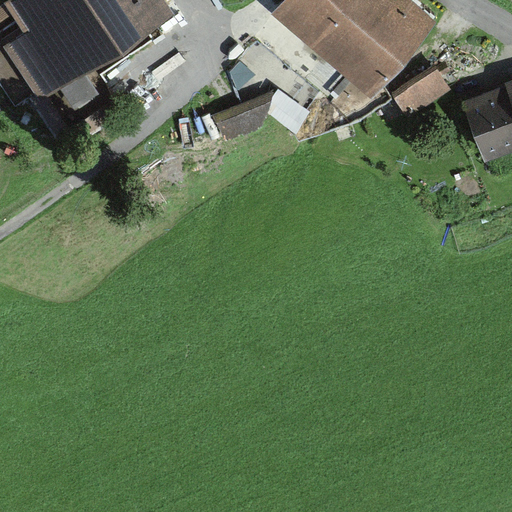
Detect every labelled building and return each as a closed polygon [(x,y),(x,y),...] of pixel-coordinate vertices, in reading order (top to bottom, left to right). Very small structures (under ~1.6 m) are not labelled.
[(27,0),(44,23),(10,47),(45,99),(174,10),(167,0),(27,0)] [(434,14),(416,0),(280,0),(274,8),(372,89),(434,14)] [(395,92),(408,114),(452,86),(438,64),(395,92)] [(77,109),(104,96),(95,76),(68,89),(77,109)] [(511,148),(511,80),(463,98),(486,158),(511,148)] [(220,112),(230,139),(282,121),(286,134),(309,126),(294,86),(220,112)]
